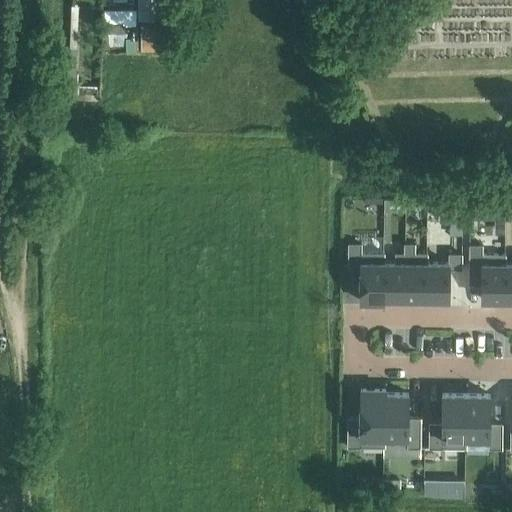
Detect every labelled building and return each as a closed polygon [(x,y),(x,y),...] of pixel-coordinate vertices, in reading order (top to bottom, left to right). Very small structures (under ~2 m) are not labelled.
[(137,0),(137,18),(161,18),(161,0),(137,0)] [(127,32),(108,32),(108,45),(127,45),(127,32)] [(361,242),(348,242),(348,267),(360,267),(360,300),(384,301),(384,297),(383,297),(383,261),(384,261),(385,251),(361,251),(361,242)] [(405,261),(404,297),(426,298),(426,262),(428,262),(428,252),(415,252),(415,242),(404,242),(404,252),(404,261),(405,261)] [(482,243),(469,243),(469,268),(482,269),(481,298),(504,299),(504,263),(505,263),(506,253),(482,253),(482,243)] [(383,261),(383,297),(384,297),(404,297),(405,261),(404,261),(404,252),(395,252),(395,261),(384,261),(383,261)] [(428,262),(426,262),(426,298),(449,298),(449,268),(462,268),(462,252),(449,252),(449,262),(428,262)] [(384,436),(384,392),(386,392),(386,388),(361,388),(360,416),(348,416),(347,446),(361,446),(385,446),(385,436),(384,436)] [(386,392),(384,392),(384,436),(385,436),(407,437),(407,447),(420,447),(421,417),(408,417),(408,392),(386,392)] [(465,437),(466,393),(442,393),(442,422),(429,421),(429,447),(442,447),(466,447),(466,437),(465,437)] [(490,393),(466,393),(465,437),(466,437),(489,438),(489,448),(502,448),(502,422),(489,422),(490,393)] [(371,476),(371,489),(383,490),(383,478),(383,476),(371,476)] [(383,478),(383,490),(400,491),(400,478),(383,478)] [(465,480),(424,479),(424,493),(465,496),(465,480)] [(495,488),(495,498),(505,498),(505,488),(495,488)]
